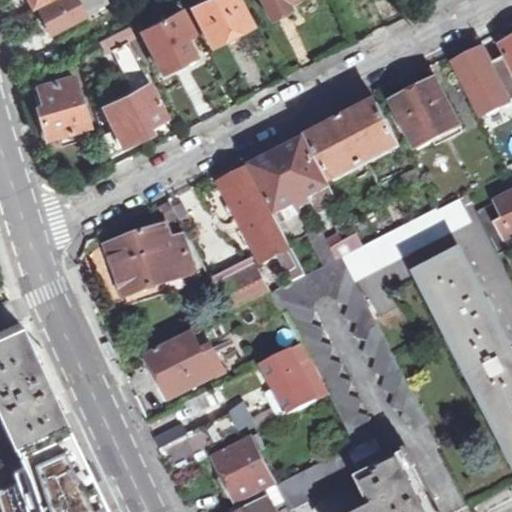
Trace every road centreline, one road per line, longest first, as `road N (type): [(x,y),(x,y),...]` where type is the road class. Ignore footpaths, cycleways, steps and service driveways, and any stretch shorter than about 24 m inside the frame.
road 1 (residential): [(30,238),(508,0)]
road 2 (tertiary): [(147,511),(54,311),(30,238)]
